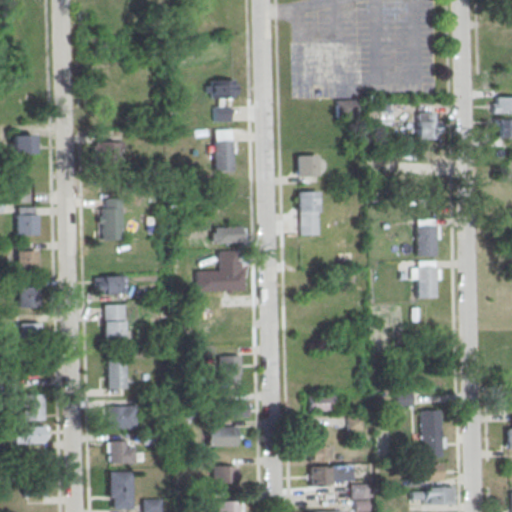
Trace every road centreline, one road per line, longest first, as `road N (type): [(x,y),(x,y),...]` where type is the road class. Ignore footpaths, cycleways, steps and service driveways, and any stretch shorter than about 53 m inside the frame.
road 1 (residential): [(58,0),(74,511)]
road 2 (residential): [(260,0),(274,511)]
road 3 (residential): [(458,0),(471,511)]
